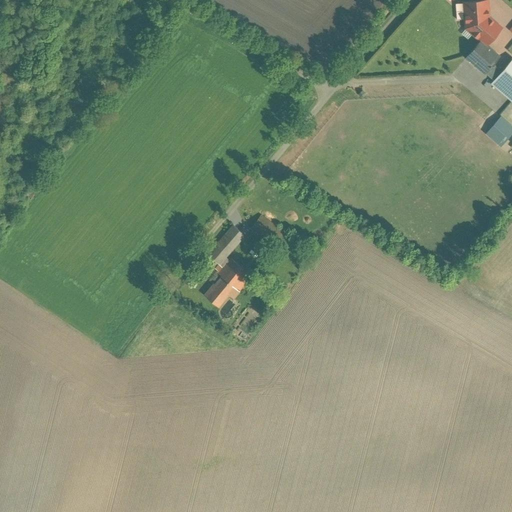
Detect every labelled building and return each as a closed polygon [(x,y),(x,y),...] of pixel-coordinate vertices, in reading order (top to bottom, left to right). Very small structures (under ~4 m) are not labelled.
[(470,0),(461,1),(464,28),(486,46),(502,27),(488,16),(487,0),(470,0)] [(478,41),(465,56),(485,73),(498,58),(478,41)] [(511,58),(511,57),(489,83),(511,102),(511,58)] [(483,133),(499,146),(511,131),(511,126),(499,115),(483,133)] [(267,239),(277,228),(261,214),(251,225),(267,239)] [(245,234),(231,222),(205,252),(219,264),(245,234)] [(251,275),(231,259),(213,281),(211,280),(200,293),(216,307),(227,294),(232,298),(251,275)]
